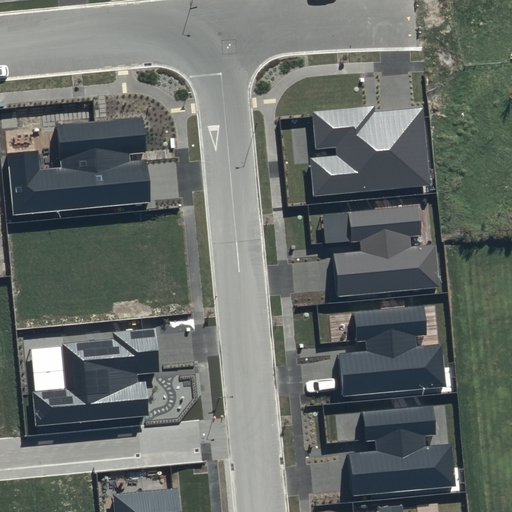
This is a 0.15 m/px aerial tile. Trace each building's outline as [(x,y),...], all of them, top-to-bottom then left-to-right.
[(374,106),(312,112),(316,149),(335,147),(336,155),(310,157),(313,196),(430,185),(423,108),(374,112),(374,106)] [(143,117),(56,126),(61,168),(40,170),(38,150),(6,153),(13,216),(150,202),(146,160),(130,161),(129,154),(146,152),(143,117)] [(417,206),(323,215),(326,245),(361,241),(361,252),(332,254),(336,297),(440,287),(436,244),(409,247),(408,236),(420,235),(417,206)] [(423,306),(354,313),(357,342),(367,341),(368,352),(339,355),(343,397),(446,387),(442,344),(416,347),(415,336),(426,335),(423,306)] [(156,328),(113,332),(113,337),(62,342),(66,388),(32,392),(35,426),(148,415),(145,381),(138,382),(137,374),(160,372),(156,328)] [(432,405),(363,412),(366,441),(376,440),(377,451),(348,454),(352,496),(456,486),(451,443),(425,446),(424,435),(435,434),(432,405)] [(180,511),(178,488),(112,494),(113,511),(180,511)]
